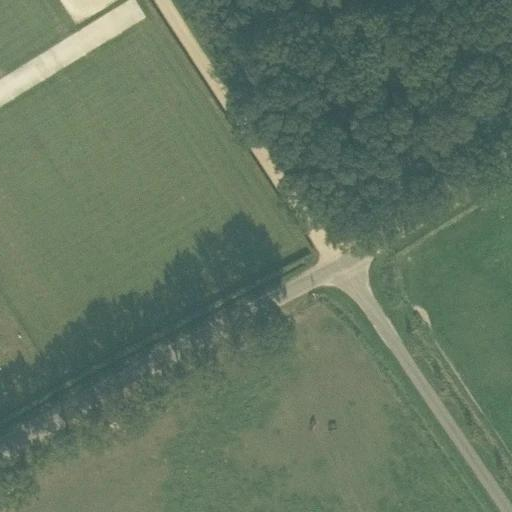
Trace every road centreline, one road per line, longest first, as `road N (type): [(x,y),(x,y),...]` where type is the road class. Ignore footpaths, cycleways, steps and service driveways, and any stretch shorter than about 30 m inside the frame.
road 1 (unclassified): [(0,445),(339,263)]
road 2 (track): [(169,0),(339,263)]
road 3 (unclassified): [(511,511),(339,263)]
road 4 (unclassified): [(339,263),(511,158)]
